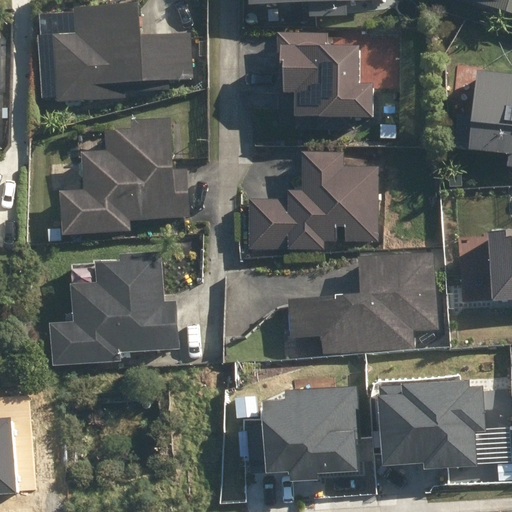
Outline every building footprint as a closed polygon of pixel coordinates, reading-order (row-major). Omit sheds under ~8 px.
[(258,0),(258,3),(318,2),(318,16),(353,15),(352,0),(258,0)] [(511,0),(472,0),(511,12),(511,0)] [(60,36),(63,101),(129,98),(129,82),(196,79),(194,34),(146,36),(145,4),(80,7),(82,35),(60,36)] [(300,92),(299,129),(324,129),(324,117),(380,117),(380,83),(366,83),(366,46),(331,46),(331,35),(284,34),(283,79),(293,80),(293,92),(300,92)] [(511,73),(484,71),(478,119),(464,117),(460,148),(476,150),(476,148),(511,152),(511,73)] [(65,192),(67,235),(135,231),(134,220),(192,217),(190,170),(177,170),(174,119),(137,121),(137,131),(111,132),(112,152),(87,153),(89,191),(65,192)] [(253,200),(253,249),(328,250),(328,241),(339,241),(339,225),(349,225),(349,241),(379,242),(379,168),(347,167),(347,154),(307,154),(307,191),(293,191),(293,200),(253,200)] [(511,230),(496,231),(499,301),(511,300),(511,230)] [(55,324),(58,366),(125,362),(124,353),(185,349),(182,302),(170,303),(167,253),(127,255),(128,263),(103,264),(104,283),(78,285),(80,322),(55,324)] [(292,299),(295,338),(327,336),(328,352),(417,347),(416,331),(441,330),(436,254),(364,258),(366,295),(292,299)] [(469,381),(377,387),(381,464),(426,461),(426,468),(475,465),(473,432),(484,432),(481,387),(469,388),(469,381)] [(286,400),(261,402),(262,420),(246,421),(249,459),(265,459),(266,477),(357,472),(352,388),(285,392),(286,400)] [(0,493),(15,493),(10,418),(0,418),(0,493)]
